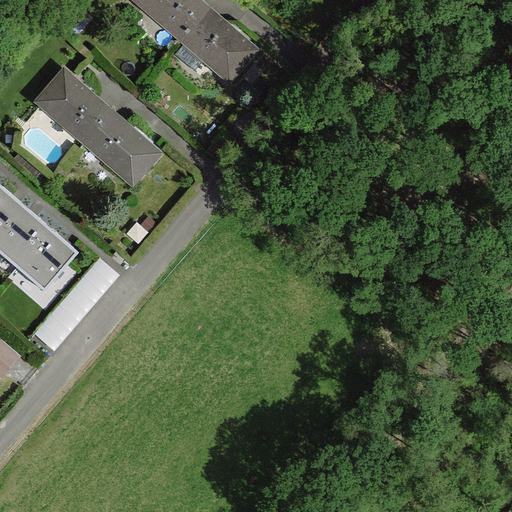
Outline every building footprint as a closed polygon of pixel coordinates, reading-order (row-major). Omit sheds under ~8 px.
[(203,0),(139,0),(236,83),(263,51),(203,0)] [(69,70),(40,103),(138,188),(167,155),(69,70)] [(0,186),(0,220),(17,201),(0,186)] [(60,347),(124,272),(104,255),(40,329),(60,347)] [(0,336),(0,377),(2,379),(22,356),(0,336)]
